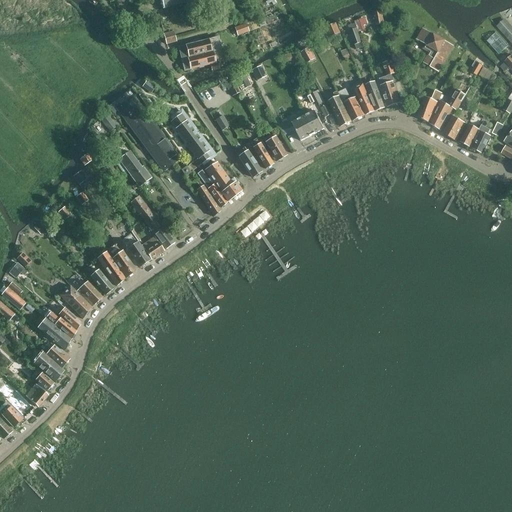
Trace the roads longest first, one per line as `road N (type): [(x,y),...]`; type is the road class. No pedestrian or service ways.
road 1 (residential): [(0,459),(66,392),(109,306),(255,192)]
road 2 (residential): [(255,192),(304,158),(386,124),(491,173),(511,173)]
road 3 (track): [(0,174),(15,189),(34,186),(55,160),(77,103),(103,84)]
road 4 (residential): [(255,192),(183,85)]
